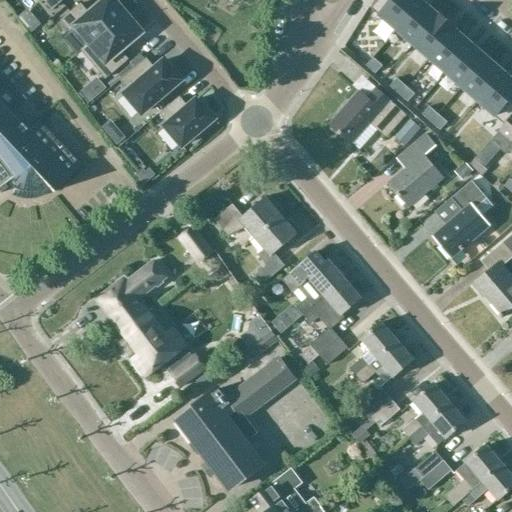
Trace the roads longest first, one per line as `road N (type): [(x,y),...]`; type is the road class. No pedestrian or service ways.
road 1 (residential): [(511,422),(259,122)]
road 2 (residential): [(7,316),(259,122)]
road 3 (residential): [(157,511),(7,316)]
road 4 (residential): [(147,0),(259,122)]
road 5 (residential): [(259,122),(328,0)]
